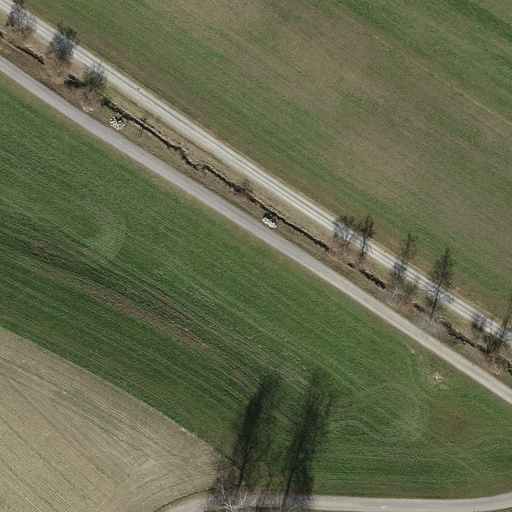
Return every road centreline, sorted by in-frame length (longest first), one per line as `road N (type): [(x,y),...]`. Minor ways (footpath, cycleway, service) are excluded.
road 1 (track): [(511,397),(0,62)]
road 2 (track): [(511,341),(0,8)]
road 3 (track): [(511,499),(443,507),(218,502),(191,511)]
